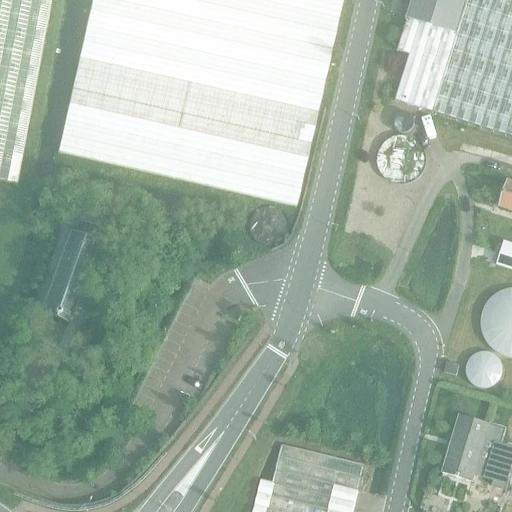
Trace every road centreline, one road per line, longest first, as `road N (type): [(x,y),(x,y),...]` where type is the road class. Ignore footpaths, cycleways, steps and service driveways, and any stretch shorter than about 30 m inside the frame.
road 1 (unclassified): [(300,282),(277,275),(222,290),(123,471),(83,489),(40,486),(0,468)]
road 2 (unclassified): [(300,282),(419,334),(424,363),(392,511)]
road 3 (tertiary): [(300,282),(366,0)]
road 4 (tertiary): [(221,432),(286,328),(300,282)]
